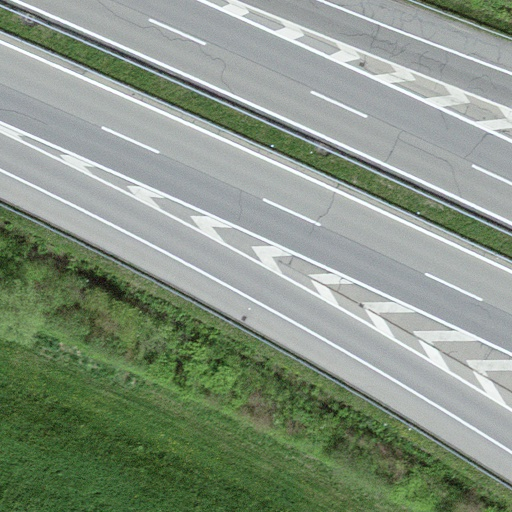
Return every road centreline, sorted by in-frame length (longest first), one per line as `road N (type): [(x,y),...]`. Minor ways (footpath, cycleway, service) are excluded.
road 1 (motorway): [(0,143),(302,294),(511,416)]
road 2 (motorway): [(0,77),(511,311)]
road 3 (motorway): [(511,180),(117,0)]
road 4 (track): [(332,511),(0,344)]
road 5 (motorway): [(511,86),(294,0)]
